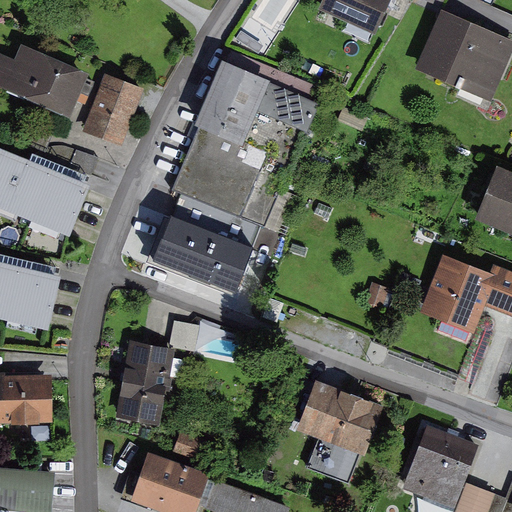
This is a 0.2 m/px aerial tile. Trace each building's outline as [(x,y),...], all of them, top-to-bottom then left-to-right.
[(260,0),(242,41),(266,52),(290,0),(260,0)] [(328,0),(325,9),(381,33),(395,0),(328,0)] [(425,67),(497,100),(511,66),(511,39),(450,11),(425,67)] [(23,61),(4,53),(0,61),(0,85),(76,119),(94,79),(28,50),(23,61)] [(177,188),(269,226),(328,88),(236,50),(177,188)] [(148,88),(114,75),(92,129),(126,143),(148,88)] [(92,187),(6,152),(0,165),(0,202),(74,233),(92,187)] [(511,175),(498,170),(479,216),(511,229),(511,175)] [(240,248),(182,226),(167,265),(225,288),(240,248)] [(484,333),(483,333),(494,306),(511,313),(511,268),(502,264),(499,273),(452,254),(430,311),(399,298),(382,339),(467,374),(484,333)] [(64,278),(0,263),(0,313),(53,326),(64,278)] [(192,324),(176,321),(171,347),(187,350),(192,324)] [(175,352),(138,345),(125,413),(162,421),(175,352)] [(0,419),(59,419),(58,378),(0,378),(0,419)] [(305,425),(327,433),(314,467),(354,482),(382,408),(320,384),(305,425)] [(459,504),(481,445),(431,426),(409,485),(459,504)] [(211,479),(154,458),(139,497),(179,511),(198,511),(201,503),(211,479)] [(0,470),(0,504),(55,508),(57,474),(0,470)] [(289,511),(291,509),(211,479),(201,503),(224,511),(289,511)] [(489,511),(496,495),(469,485),(458,511),(489,511)] [(503,510),(509,511),(511,511),(511,487),(507,499),(503,510)] [(507,499),(496,495),(489,511),(502,511),(503,510),(507,499)]
